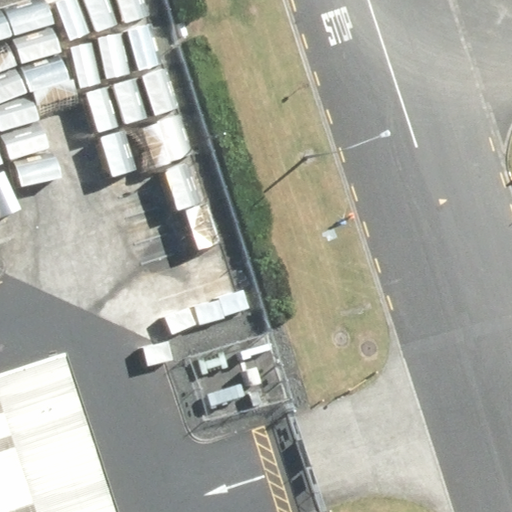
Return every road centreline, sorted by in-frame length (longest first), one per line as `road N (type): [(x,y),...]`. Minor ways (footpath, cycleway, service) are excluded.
road 1 (unclassified): [(474,311),(368,0)]
road 2 (unclassified): [(511,429),(474,311)]
